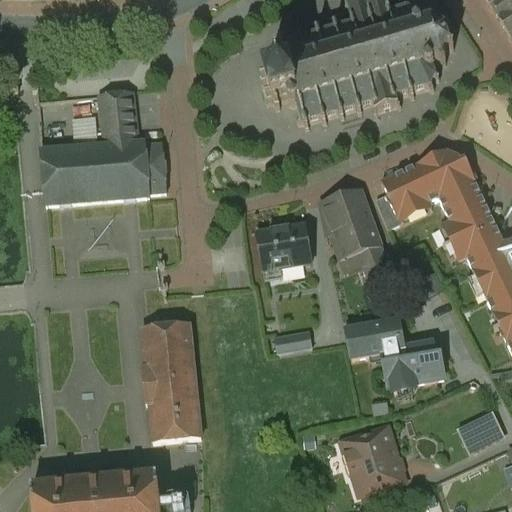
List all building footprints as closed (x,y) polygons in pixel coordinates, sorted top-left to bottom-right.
[(302,129),(303,130),(304,130),(305,135),(309,133),(308,129),(322,125),(323,129),(327,128),(326,123),(339,119),(341,124),(345,123),(344,118),(357,114),(358,119),(362,118),(361,113),(374,109),(376,115),(374,119),(377,121),(379,117),(396,112),(400,114),(401,111),(398,109),(396,103),(409,99),(411,104),(415,103),(413,98),(428,94),(431,98),(435,95),(431,91),(434,86),(439,86),(440,82),(435,82),(433,76),(437,73),(435,70),(440,68),(443,72),(446,69),(443,65),(448,56),(454,56),(454,52),(449,51),(446,40),(450,37),(447,34),(443,37),(434,32),(434,26),(430,26),(429,31),(424,33),(424,29),(419,28),(417,23),(421,19),(419,16),(415,19),(410,16),(410,11),(406,11),(406,16),(391,20),(389,15),(388,16),(384,3),(385,1),(385,0),(382,0),(382,2),(350,11),(346,9),(345,12),(349,14),(352,26),(350,27),(352,32),(338,36),(337,31),(333,32),(334,36),(321,40),(319,35),(315,36),(317,42),(303,45),(302,40),(298,42),(299,47),(285,51),(284,46),(280,47),(281,52),(280,52),(280,53),(275,55),(277,59),(282,57),(286,73),(284,73),(285,79),(272,83),(270,77),(266,79),(267,84),(266,84),(266,86),(261,88),(262,92),(267,91),(271,104),(266,106),(267,110),(273,109),(273,110),(275,110),(276,115),(281,114),(279,109),(288,106),(289,110),(290,113),(294,112),(298,111),(301,125),(296,126),(298,130),(302,129)] [(387,0),(385,1),(384,3),(388,16),(389,15),(391,20),(406,16),(406,11),(403,2),(400,0),(387,0)] [(511,0),(483,0),(490,11),(492,10),(501,25),(500,26),(509,40),(511,39),(511,41),(511,0)] [(134,98),(100,101),(105,151),(138,148),(134,98)] [(73,122),(75,144),(98,142),(96,120),(73,122)] [(60,131),(48,133),(51,155),(62,154),(60,131)] [(105,151),(41,157),(46,212),(150,202),(149,199),(166,198),(162,149),(145,150),(145,147),(138,148),(105,151)] [(511,244),(504,247),(475,187),(474,184),(470,186),(462,170),(466,168),(465,166),(461,167),(459,162),(448,155),(381,187),(390,205),(389,206),(397,224),(399,223),(402,228),(403,227),(401,222),(428,209),(431,214),(432,214),(429,208),(439,204),(450,226),(441,230),(442,232),(446,230),(453,246),(443,251),(444,252),(454,247),(462,263),(458,265),(459,267),(467,263),(481,292),(486,289),(491,300),(486,303),(494,320),(501,316),(506,327),(494,333),(494,335),(507,329),(511,338),(511,339),(505,343),(511,357),(511,244)] [(361,197),(321,209),(328,247),(334,246),(340,263),(341,265),(360,259),(373,294),(394,287),(361,197)] [(305,230),(257,238),(264,277),(311,269),(305,230)] [(398,328),(348,336),(353,364),(383,358),(403,355),(398,328)] [(190,330),(142,335),(146,373),(143,373),(146,410),(150,409),(153,448),(202,443),(190,330)] [(306,340),(292,342),(294,354),(308,351),(306,340)] [(403,355),(383,358),(389,394),(438,385),(432,349),(431,349),(431,350),(403,355)] [(492,420),(454,438),(467,464),(505,446),(492,420)] [(387,434),(357,443),(360,455),(344,460),(350,481),(354,479),(360,499),(403,485),(387,434)] [(157,480),(32,493),(33,511),(159,511),(160,511),(157,480)]
